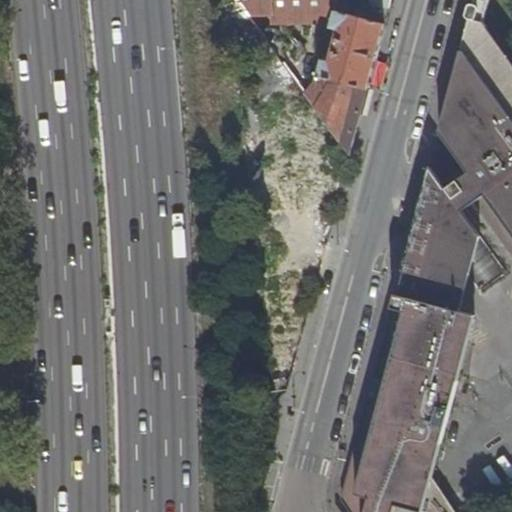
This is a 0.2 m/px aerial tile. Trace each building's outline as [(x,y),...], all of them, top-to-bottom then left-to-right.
[(239,0),(251,16),(275,14),(328,12),(339,12),(335,26),(341,29),(333,61),(326,59),(322,76),(370,88),(381,50),(388,24),(385,23),(349,13),(348,0),(239,0)] [(385,23),(370,0),(348,0),(349,13),(385,23)] [(394,0),(370,0),(385,23),(388,24),(394,0)] [(477,0),(441,132),(511,230),(511,59),(485,22),(491,0),(477,0)] [(328,12),(275,14),(275,27),(279,33),(329,32),(328,12)] [(272,23),(262,31),(280,56),(291,48),(279,33),(275,27),(272,23)] [(307,93),(352,154),(370,88),(322,76),(320,80),(307,93)] [(467,190),(455,174),(444,183),(456,200),(467,190)] [(405,296),(398,294),(395,308),(401,310),(383,379),(388,381),(383,402),(376,401),(358,470),(365,472),(360,493),(374,498),(370,511),(457,511),(435,478),(478,321),(473,314),(463,311),(465,303),(433,260),(426,257),(420,257),(415,260),(413,264),(405,296)]
